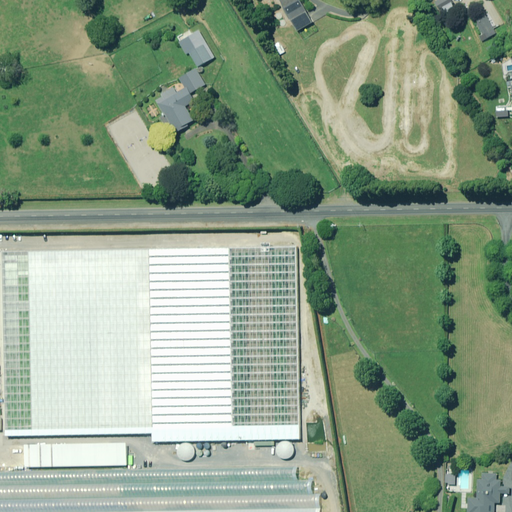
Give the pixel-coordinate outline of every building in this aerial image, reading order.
[(314,23),(301,0),(300,0),(287,8),(299,31),(314,23)] [(477,20),(485,35),(487,34),(489,39),(499,33),(488,14),(477,20)] [(214,59),(206,45),(192,53),(200,67),(214,59)] [(194,94),(209,84),(199,68),(181,80),(186,88),(167,100),(161,104),(161,105),(167,115),(163,118),(175,137),(179,134),(199,122),(189,106),(198,100),(194,94)] [(138,88),(132,80),(128,83),(134,91),(138,88)] [(155,105),(148,108),(153,119),(160,115),(155,105)] [(0,511),(340,511),(340,495),(330,495),(330,466),(0,471),(0,511)] [(499,474),(485,474),(484,480),(480,480),(479,498),(471,498),(470,511),(496,511),(497,503),(502,504),(503,494),(511,494),(511,487),(502,487),(503,480),(499,480),(499,474)]
